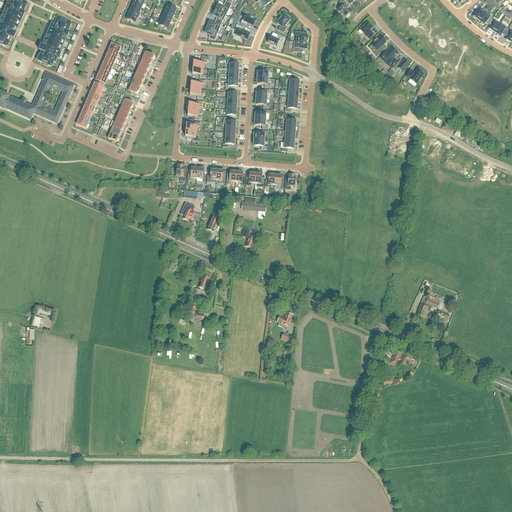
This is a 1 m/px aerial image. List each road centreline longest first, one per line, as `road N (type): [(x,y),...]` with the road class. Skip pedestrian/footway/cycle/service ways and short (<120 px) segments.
road 1 (secondary): [(388,334),(0,161)]
road 2 (track): [(360,458),(0,458)]
road 3 (unclassified): [(395,511),(358,450),(388,334)]
road 4 (residential): [(173,44),(124,157),(65,134)]
road 5 (residential): [(245,163),(174,155),(189,47)]
road 6 (residential): [(413,236),(403,255),(305,214),(304,168)]
road 7 (residential): [(411,121),(432,70),(370,8)]
road 8 (secondary): [(511,389),(388,334)]
